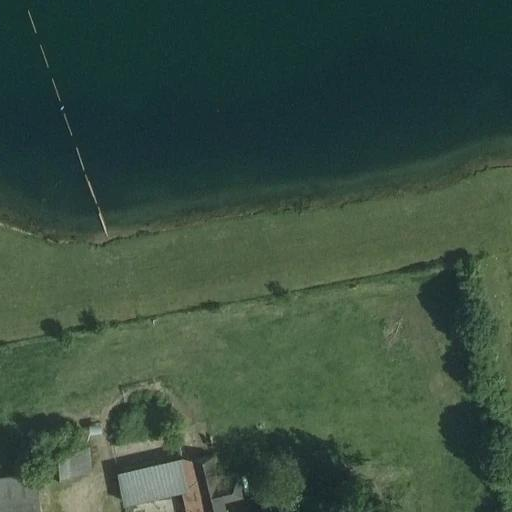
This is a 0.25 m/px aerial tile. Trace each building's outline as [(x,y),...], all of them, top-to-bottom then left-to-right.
[(88,444),(36,448),(38,471),(38,473),(39,473),(90,468),(88,444)] [(192,511),(206,511),(193,458),(181,454),(119,469),(124,501),(187,487),(192,511)] [(213,454),(193,458),(206,511),(226,511),(223,498),(218,477),(213,454)] [(38,471),(0,473),(0,509),(41,506),(39,473),(38,473),(38,471)] [(238,472),(218,477),(223,498),(243,494),(238,472)] [(154,511),(154,500),(130,501),(130,511),(154,511)]
